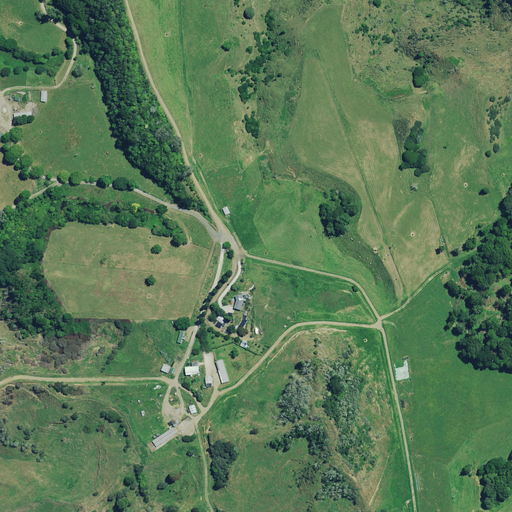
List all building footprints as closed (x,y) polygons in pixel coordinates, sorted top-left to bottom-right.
[(244,300),(243,295),(236,296),(237,300),(235,308),(241,310),(244,302),(246,303),(247,301),(244,300)] [(229,381),(223,360),(218,361),(224,383),(229,381)] [(192,364),(193,367),(186,367),(187,375),(191,375),(191,377),(193,377),(193,375),(199,374),(199,366),(197,367),(196,364),(192,364)] [(194,405),(189,407),(186,408),(187,410),(188,410),(190,414),(192,413),(192,414),(197,412),(194,405)] [(177,433),(173,427),(153,441),(156,447),(177,433)]
